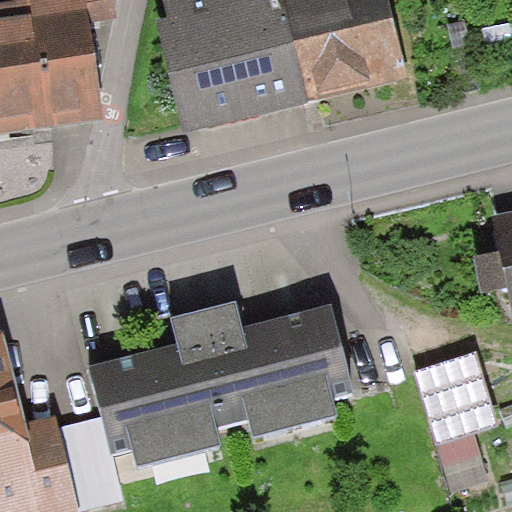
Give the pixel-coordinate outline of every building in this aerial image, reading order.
[(0,0),(0,128),(89,114),(89,0),(0,0)] [(289,0),(149,0),(180,110),(310,77),(289,0)] [(289,0),(310,77),(410,51),(396,0),(289,0)] [(511,197),(476,205),(489,270),(505,266),(509,309),(511,308),(511,197)] [(185,330),(88,356),(113,445),(128,440),(133,459),(222,434),(218,420),(248,412),(252,428),(340,403),(337,391),(360,385),(335,294),(260,314),(252,286),(179,306),(185,330)] [(0,290),(0,511),(68,511),(117,499),(92,407),(35,422),(0,290)] [(480,341),(414,360),(433,425),(499,406),(480,341)]
